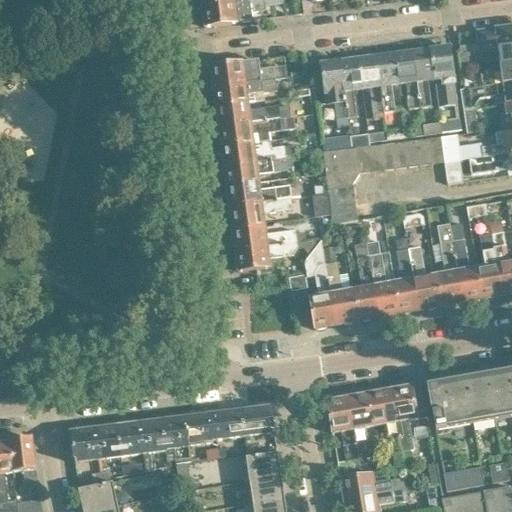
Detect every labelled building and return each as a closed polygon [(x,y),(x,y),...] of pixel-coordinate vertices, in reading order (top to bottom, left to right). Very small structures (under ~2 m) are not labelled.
[(266,7),(265,0),(257,0),(204,7),(205,15),(203,18),(205,29),(253,22),(252,14),(267,12),(266,7)] [(304,11),(327,10),(326,3),(303,4),(304,11)] [(511,28),(477,33),(479,52),(511,46),(511,28)] [(467,46),(459,48),(460,55),(468,54),(467,46)] [(460,55),(459,55),(461,66),(500,60),(501,67),(511,65),(511,46),(479,52),(480,52),(468,54),(460,55)] [(450,49),(430,51),(434,78),(434,82),(440,81),(441,86),(435,86),(438,108),(457,105),(450,49)] [(427,83),(434,82),(434,78),(430,51),(412,54),(419,109),(430,108),(427,83)] [(419,109),(412,54),(394,56),(398,86),(405,85),(408,111),(419,109)] [(394,56),(376,58),(383,114),(394,113),(391,87),(398,86),(394,56)] [(384,121),(383,114),(376,58),(357,61),(361,91),(369,90),(374,122),(384,121)] [(357,61),(339,63),(346,119),(357,118),(354,92),(361,91),(357,61)] [(258,62),(210,68),(212,80),(214,81),(215,88),(274,80),(272,68),(260,70),(258,62)] [(346,119),(339,63),(321,66),(326,105),(334,104),(336,120),(346,119)] [(511,65),(501,67),(502,75),(477,79),(463,81),(464,91),(511,83),(511,65)] [(307,76),(306,69),(293,71),(294,78),(307,76)] [(216,96),(214,99),(215,105),(217,107),(248,104),(264,101),(263,93),(275,92),(274,80),(215,88),(216,96)] [(511,83),(464,91),(460,92),(463,111),(474,109),(480,100),(494,98),(505,96),(507,104),(511,103),(511,83)] [(35,99),(0,102),(0,144),(6,144),(9,182),(43,178),(35,99)] [(218,111),(216,113),(217,119),(219,121),(220,128),(279,121),(291,119),(290,112),(290,106),(277,108),(265,110),(264,101),(248,104),(217,107),(218,111)] [(511,103),(507,104),(505,104),(507,117),(500,118),(502,129),(511,127),(511,103)] [(474,109),(463,111),(465,125),(476,123),(474,109)] [(221,136),(219,138),(220,144),(223,146),(223,148),(271,141),(270,134),(297,130),(295,118),(279,121),(220,128),(221,136)] [(459,121),(440,124),(441,134),(461,131),(460,121),(459,121)] [(422,137),(441,134),(440,124),(421,126),(422,137)] [(416,138),(422,137),(421,126),(414,127),(416,138)] [(403,131),(386,134),(387,141),(404,139),(403,131)] [(485,158),(511,153),(511,131),(496,134),(498,146),(483,148),(485,158)] [(368,144),(387,141),(386,134),(367,136),(368,144)] [(368,148),(368,144),(367,136),(349,138),(350,150),(368,148)] [(456,136),(441,138),(444,164),(460,162),(456,136)] [(331,141),(324,142),(326,154),(350,150),(349,138),(331,141)] [(428,140),(431,166),(444,164),(441,138),(428,140)] [(416,142),(420,167),(431,166),(428,140),(416,142)] [(223,150),(221,153),(222,159),(225,161),(226,168),(292,159),(296,158),(295,149),(283,150),(283,148),(272,150),(271,141),(223,148),(223,150)] [(404,143),(408,169),(420,167),(416,142),(404,143)] [(392,145),(396,171),(408,169),(404,143),(392,145)] [(380,146),(384,172),(396,171),(392,145),(380,146)] [(368,148),(372,174),(384,172),(380,146),(368,148)] [(326,190),(353,186),(360,175),(372,174),(368,148),(350,150),(326,154),(321,154),(324,174),(326,190)] [(511,153),(485,158),(471,160),(473,176),(509,171),(508,166),(511,165),(511,153)] [(227,176),(225,178),(226,184),(228,186),(228,187),(258,183),(257,175),(286,172),(286,170),(293,169),(292,159),(226,168),(227,176)] [(229,190),(227,193),(228,198),(230,200),(231,207),(290,199),(301,198),(300,186),(260,192),(258,183),(228,187),(229,190)] [(356,210),(353,186),(326,190),(326,194),(329,213),(356,210)] [(329,216),(329,213),(326,194),(313,196),(316,218),(329,216)] [(232,215),(230,218),(231,223),(233,225),(234,229),(264,225),(263,215),(291,211),(290,199),(231,207),(232,215)] [(488,217),(486,205),(467,208),(469,220),(488,217)] [(337,225),(358,222),(356,210),(329,213),(329,216),(330,225),(337,225)] [(420,215),(403,218),(405,231),(424,227),(423,217),(420,215)] [(501,222),(489,224),(490,228),(491,235),(492,236),(502,296),(509,294),(511,296),(511,262),(509,263),(501,222)] [(480,300),(483,299),(478,268),(470,269),(465,241),(462,224),(449,226),(463,303),(470,301),(472,303),(478,302),(480,300)] [(235,234),(233,237),(233,242),(236,244),(237,251),(295,244),(294,234),(294,231),(266,235),(265,227),(264,225),(234,229),(234,231),(235,234)] [(442,245),(432,247),(435,263),(444,262),(446,274),(437,276),(443,306),(445,306),(448,308),(453,307),(455,304),(463,303),(449,226),(449,225),(438,227),(442,245)] [(486,267),(478,268),(483,299),(484,299),(487,301),(493,300),(495,297),(502,296),(492,236),(491,235),(486,236),(480,237),(486,267)] [(309,257),(304,264),(306,273),(306,274),(306,275),(314,273),(318,297),(310,298),(310,300),(315,331),(318,331),(326,329),(328,327),(336,325),(326,266),(324,251),(322,240),(317,247),(309,257)] [(311,242),(302,243),(303,249),(309,257),(317,247),(316,241),(311,242)] [(402,242),(398,246),(399,253),(409,252),(407,241),(402,242)] [(378,243),(366,245),(380,318),(386,316),(389,318),(395,317),(397,315),(400,314),(394,283),(385,285),(378,243)] [(238,259),(236,262),(238,273),(256,271),(271,269),(270,261),(292,258),(296,250),(295,244),(237,251),(238,259)] [(380,318),(366,245),(354,247),(356,261),(361,289),(350,291),(355,322),(361,321),(364,323),(370,322),(371,319),(380,318)] [(333,249),(324,251),(326,266),(336,264),(333,249)] [(437,307),(443,306),(437,276),(433,276),(427,277),(422,249),(409,252),(419,311),(426,309),(429,311),(435,310),(437,307)] [(394,283),(400,314),(401,314),(404,315),(410,314),(411,312),(419,311),(409,252),(399,253),(397,254),(402,282),(394,283)] [(336,264),(326,266),(336,325),(343,324),(345,326),(351,325),(353,322),(355,322),(350,291),(347,275),(340,277),(338,264),(336,264)] [(301,278),(290,280),(292,291),(303,289),(301,278)] [(34,350),(43,349),(48,348),(47,344),(47,338),(32,339),(34,350)] [(497,375),(497,372),(489,373),(489,375),(482,377),(476,378),(476,376),(468,377),(468,379),(460,380),(461,381),(455,382),(454,380),(446,381),(447,383),(440,384),(440,382),(430,384),(431,386),(428,386),(436,431),(511,418),(511,369),(510,370),(511,372),(497,375)] [(399,391),(392,393),(402,453),(405,471),(414,470),(410,452),(414,451),(408,422),(427,418),(421,385),(411,387),(401,389),(399,391)] [(402,453),(392,393),(384,394),(382,392),(376,394),(374,396),(371,396),(376,429),(385,428),(390,455),(402,453)] [(355,399),(348,400),(359,463),(367,462),(371,461),(365,431),(376,429),(371,396),(365,397),(363,396),(357,397),(355,399)] [(329,413),(329,414),(329,415),(330,419),(331,427),(331,428),(332,429),(332,431),(332,432),(332,433),(332,435),(341,434),(346,463),(337,464),(340,481),(362,478),(359,463),(348,400),(340,402),(338,400),(327,402),(327,404),(329,413)] [(269,409),(242,413),(245,438),(274,434),(269,409)] [(245,438),(242,413),(211,416),(214,442),(216,441),(245,438)] [(211,416),(209,417),(186,420),(190,450),(213,447),(212,442),(214,442),(211,416)] [(190,450),(186,420),(164,422),(167,453),(168,463),(176,462),(176,465),(191,462),(190,450)] [(167,453),(164,422),(140,425),(143,456),(144,465),(145,473),(156,470),(154,455),(167,453)] [(143,456),(140,425),(118,428),(122,459),(143,456)] [(122,459),(118,428),(95,431),(99,462),(122,459)] [(99,462),(95,431),(71,434),(75,465),(99,462)] [(11,441),(15,474),(24,473),(25,483),(24,483),(25,491),(34,490),(33,487),(37,486),(32,439),(11,441)] [(0,511),(18,511),(18,504),(18,502),(10,503),(6,475),(15,474),(11,441),(0,442),(0,511)] [(217,451),(218,458),(230,456),(229,449),(217,451)] [(206,460),(218,458),(217,451),(205,452),(206,460)] [(429,453),(421,455),(418,459),(419,464),(423,466),(431,465),(434,461),(433,456),(429,453)] [(281,477),(277,454),(246,459),(250,482),(281,477)] [(359,463),(362,478),(370,476),(367,462),(359,463)] [(509,482),(507,467),(506,464),(489,467),(492,485),(509,482)] [(121,467),(123,478),(145,473),(144,465),(121,467)] [(186,466),(177,467),(181,487),(190,485),(186,466)] [(439,488),(440,488),(436,466),(427,468),(431,489),(439,488)] [(101,482),(111,480),(109,471),(99,473),(101,482)] [(462,472),(443,475),(447,493),(465,490),(462,472)] [(90,475),(92,484),(101,482),(99,473),(90,475)] [(362,478),(340,481),(340,482),(342,492),(344,494),(346,503),(407,493),(404,480),(375,485),(373,476),(370,476),(362,478)] [(284,500),(281,477),(250,482),(253,505),(284,500)] [(79,491),(83,511),(90,511),(118,506),(113,484),(79,491)] [(195,504),(190,485),(181,487),(185,506),(189,505),(195,504)] [(511,511),(511,497),(510,488),(444,500),(441,500),(443,509),(443,511),(511,511)] [(431,489),(426,490),(429,511),(439,510),(435,489),(431,489)] [(347,509),(345,511),(379,511),(379,508),(408,504),(407,493),(346,503),(347,509)] [(286,511),(284,500),(253,505),(254,511),(286,511)] [(18,511),(42,511),(40,502),(18,504),(18,511)] [(170,511),(180,511),(178,503),(174,504),(169,505),(170,511)]
